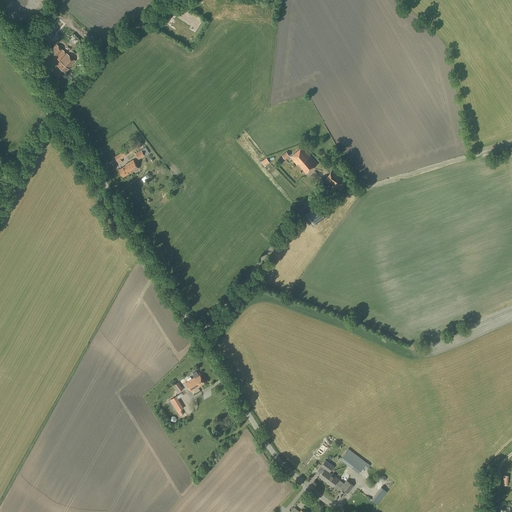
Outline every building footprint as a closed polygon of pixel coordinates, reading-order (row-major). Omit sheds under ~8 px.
[(81,50),(86,44),(73,33),(68,39),(81,50)] [(65,73),(69,69),(69,68),(75,61),(56,44),(50,52),(60,61),(57,65),(65,73)] [(119,164),(122,162),(121,159),(141,147),(138,142),(115,157),(119,164)] [(317,164),(309,155),(302,147),(290,157),(297,164),(298,164),(306,174),(317,164)] [(139,159),(145,156),(141,150),(135,153),(139,159)] [(265,166),(269,163),(266,158),(261,162),(265,166)] [(130,173),(138,168),(133,160),(125,165),(126,166),(119,170),(123,177),(130,173)] [(341,191),(348,181),(332,170),(325,180),(341,191)] [(165,204),(172,197),(169,194),(162,201),(165,204)] [(316,207),(306,214),(314,225),(324,218),(316,207)] [(186,382),(192,392),(198,388),(198,387),(204,383),(200,375),(199,375),(196,371),(192,374),(195,377),(186,382)] [(180,416),(184,414),(181,410),(183,408),(176,396),(170,400),(180,416)] [(351,463),(352,461),(361,468),(367,460),(349,446),(341,455),(351,463)] [(338,479),(329,472),(333,466),(325,460),(321,466),(325,468),(319,476),(333,487),(336,482),(339,485),(342,487),(341,488),(348,493),(353,485),(347,480),(344,484),(338,479)] [(382,484),(372,497),(378,503),(389,490),(382,484)]
